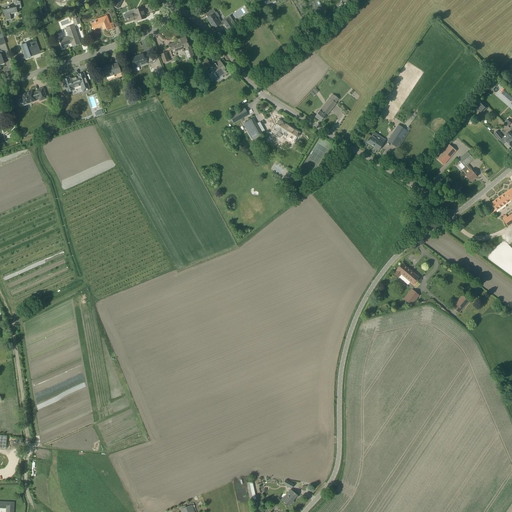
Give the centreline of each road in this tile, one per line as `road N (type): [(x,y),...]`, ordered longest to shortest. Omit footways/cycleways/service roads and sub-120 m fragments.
road 1 (unclassified): [(451,217),(258,91),(204,28),(171,5)]
road 2 (unclassified): [(305,511),(335,473),(342,359),(358,311),(403,247),(451,217)]
road 3 (track): [(177,271),(238,247),(355,150)]
road 4 (residential): [(0,88),(149,32),(171,5)]
